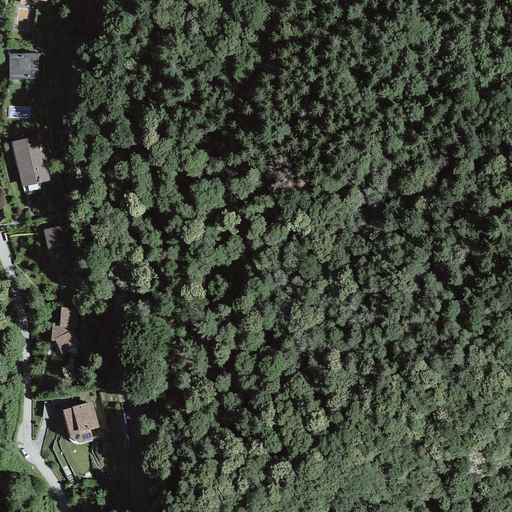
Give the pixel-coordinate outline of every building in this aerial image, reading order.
[(38,54),(8,55),(9,78),(38,77),(38,54)] [(35,137),(11,143),(22,186),(47,180),(35,137)] [(66,226),(45,230),(54,269),(74,265),(66,226)] [(76,308),(61,307),(59,323),(52,323),(51,340),(55,340),(61,354),(73,348),(77,358),(86,353),(81,342),(79,342),(73,329),(73,328),(77,328),(77,317),(76,317),(76,308)] [(90,404),(64,411),(71,435),(80,441),(91,438),(88,427),(96,425),(90,404)]
